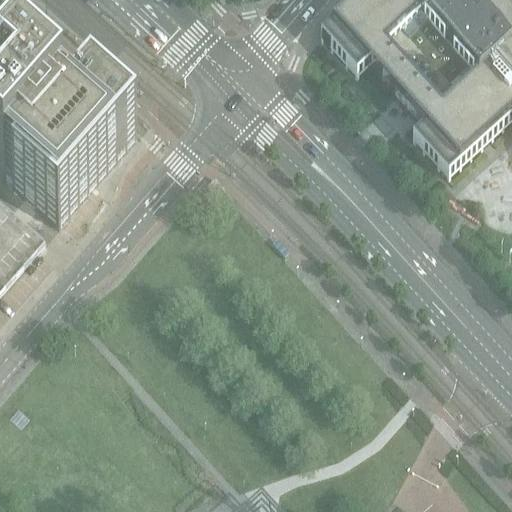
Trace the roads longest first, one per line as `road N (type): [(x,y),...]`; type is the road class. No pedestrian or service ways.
road 1 (unclassified): [(0,361),(230,100)]
road 2 (tertiary): [(511,379),(321,175)]
road 3 (tertiary): [(119,0),(230,100)]
road 4 (tertiary): [(321,175),(308,143),(249,80)]
